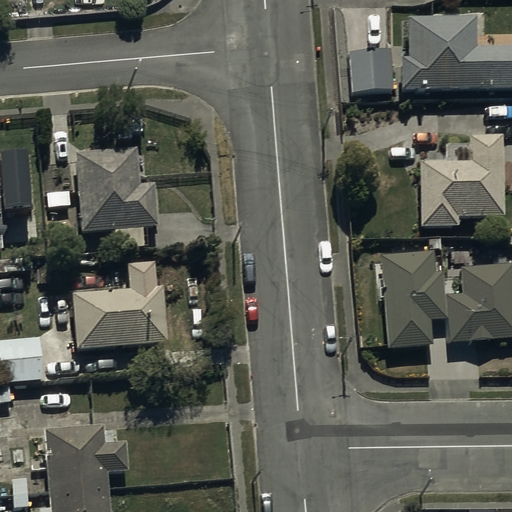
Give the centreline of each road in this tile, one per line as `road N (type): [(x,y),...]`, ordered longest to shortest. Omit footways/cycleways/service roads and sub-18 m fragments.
road 1 (residential): [(300,446),(271,51)]
road 2 (residential): [(271,51),(0,72)]
road 3 (residential): [(300,446),(511,444)]
